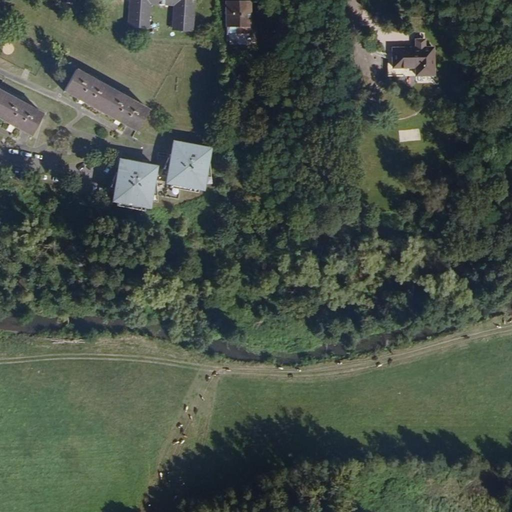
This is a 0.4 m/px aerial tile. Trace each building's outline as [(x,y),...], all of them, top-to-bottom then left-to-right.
[(129,0),(126,28),(148,30),(149,5),(171,7),(171,30),(192,33),(193,0),(129,0)] [(245,20),(245,1),(221,1),(221,26),(233,25),(233,32),(251,32),(251,24),(247,24),(247,20),(245,20)] [(388,68),(411,68),(411,76),(417,76),(429,76),(429,48),(388,48),(388,68)] [(150,103),(77,63),(65,85),(138,125),(150,103)] [(46,109),(0,83),(0,112),(34,131),(46,109)] [(205,185),(210,163),(212,150),(205,149),(206,147),(183,142),(182,145),(176,144),(174,150),(180,151),(178,158),(173,157),(170,157),(165,170),(151,167),(150,170),(143,169),(143,163),(128,160),(127,163),(121,162),(119,174),(115,197),(114,202),(118,203),(147,208),(151,209),(153,196),(180,201),(183,186),(204,191),(205,185)] [(115,197),(119,174),(117,174),(107,195),(115,197)] [(146,213),(147,208),(118,203),(117,208),(146,213)]
